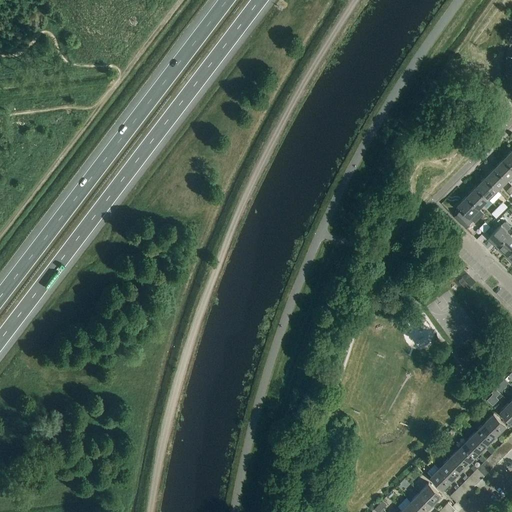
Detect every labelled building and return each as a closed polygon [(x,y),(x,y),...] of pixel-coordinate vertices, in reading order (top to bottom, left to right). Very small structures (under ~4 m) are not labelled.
[(511,166),(504,158),(494,168),(507,181),(511,175),(511,166)] [(494,168),(485,177),(498,190),(507,181),(494,168)] [(485,177),(476,186),(489,199),(498,190),(485,177)] [(476,186),(467,196),(480,208),(489,199),(476,186)] [(480,208),(467,196),(457,205),(470,218),(480,208)] [(503,202),(498,208),(502,212),(507,207),(503,202)] [(502,212),(498,208),(492,213),(496,217),(502,212)] [(454,217),(466,228),(472,222),(460,211),(454,217)] [(480,228),(484,232),(490,226),(485,222),(480,228)] [(489,237),(498,247),(511,234),(508,230),(510,228),(510,226),(506,222),(504,222),(502,224),(489,237)] [(498,247),(508,256),(511,251),(511,233),(511,234),(498,247)] [(462,279),(462,290),(471,290),(471,279),(462,279)] [(492,392),(493,394),(496,397),(500,393),(496,388),(492,392)] [(511,404),(509,402),(500,411),(511,422),(511,404)] [(494,413),(485,422),(497,435),(507,426),(494,413)] [(485,422),(476,431),(488,444),(497,435),(485,422)] [(476,431),(467,440),(480,453),(488,444),(476,431)] [(467,440),(458,449),(471,462),(480,453),(467,440)] [(501,445),(508,452),(511,448),(504,441),(501,445)] [(458,449),(449,458),(462,471),(471,462),(458,449)] [(492,454),(499,461),(502,458),(495,450),(492,454)] [(449,458),(440,467),(453,480),(462,471),(449,458)] [(483,462),(490,470),(494,467),(486,459),(486,460),(483,462)] [(453,480),(440,467),(431,476),(444,489),(453,480)] [(474,471),(482,479),(485,476),(477,468),(474,471)] [(465,480),(473,488),(476,485),(468,477),(468,478),(465,480)] [(429,483),(420,492),(433,505),(442,495),(429,483)] [(456,489),(464,497),(467,493),(460,486),(456,489)] [(420,492),(411,501),(421,511),(425,511),(433,505),(420,492)] [(421,511),(411,501),(402,510),(404,511),(421,511)] [(445,505),(451,511),(453,511),(456,509),(448,502),(445,505)]
